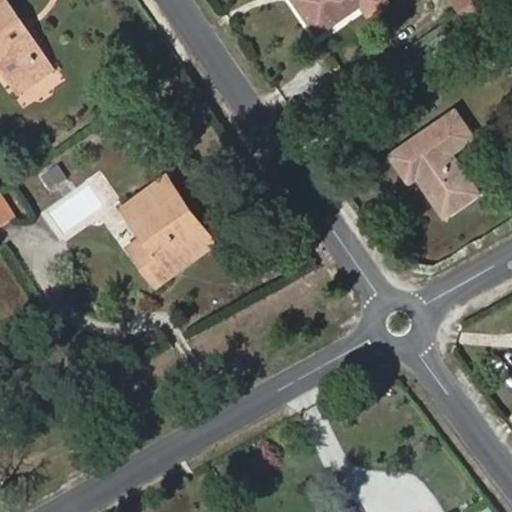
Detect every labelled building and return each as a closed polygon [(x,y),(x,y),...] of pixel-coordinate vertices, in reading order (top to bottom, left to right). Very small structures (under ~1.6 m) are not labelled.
[(0,0),(0,65),(15,87),(50,64),(7,0),(0,0)] [(295,0),(319,33),(362,4),(369,14),(387,2),(385,0),(295,0)] [(480,0),(455,0),(464,12),(480,0)] [(477,32),(504,15),(492,0),(480,0),(464,12),(477,32)] [(483,193),(457,155),(479,139),(458,107),(388,155),(410,187),(418,181),(445,220),(483,193)] [(166,264),(201,240),(175,201),(181,197),(168,178),(124,209),(144,237),(142,239),(151,253),(140,261),(156,284),(172,273),(166,264)] [(0,226),(14,217),(0,196),(0,226)] [(172,273),(214,242),(181,197),(175,201),(201,240),(166,264),(172,273)] [(142,239),(130,247),(140,261),(151,253),(142,239)]
